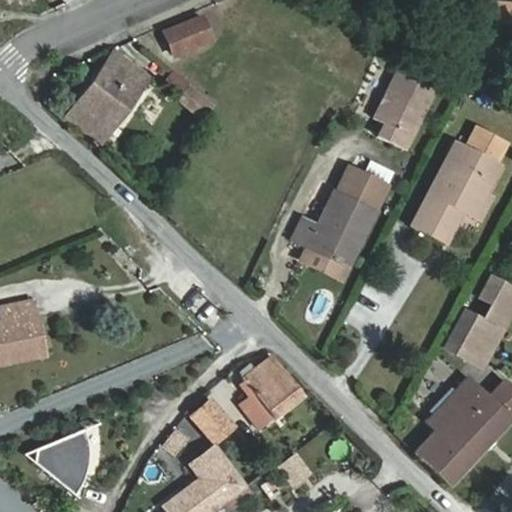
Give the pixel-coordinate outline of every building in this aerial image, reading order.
[(252,0),(288,14),(293,0),(252,0)] [(468,44),(511,47),(511,3),(472,0),(468,44)] [(332,18),(297,2),(286,25),(321,42),(332,18)] [(163,32),(172,57),(210,41),(201,17),(163,32)] [(114,50),(64,119),(99,145),(149,75),(114,50)] [(197,54),(185,69),(202,83),(214,68),(197,54)] [(434,86),(398,67),(373,117),(383,122),(376,135),(402,148),(434,86)] [(211,103),(185,82),(174,96),(200,117),(211,103)] [(492,98),(479,92),(475,100),(488,107),(492,98)] [(445,244),(462,210),(473,216),(509,143),(474,125),(462,148),(454,144),(411,227),(445,244)] [(0,171),(17,164),(10,148),(0,152),(0,171)] [(370,160),(363,174),(386,186),(393,172),(370,160)] [(341,280),(387,187),(386,186),(363,174),(348,167),(336,191),(334,189),(316,225),(302,218),(292,239),(306,247),(300,259),(341,280)] [(464,311),(460,319),(445,347),(483,367),(511,314),(511,289),(491,278),(471,315),(464,311)] [(0,363),(41,355),(30,303),(1,309),(3,321),(0,321),(0,363)] [(273,419),(303,396),(272,356),(242,380),(273,419)] [(433,430),(412,453),(448,487),(511,419),(511,418),(511,417),(511,389),(503,381),(489,396),(468,377),(424,422),(433,430)] [(210,400),(191,417),(213,443),(232,426),(210,400)] [(34,450),(32,463),(73,496),(78,489),(81,482),(84,474),(86,466),(87,458),(87,450),(86,442),(82,430),(34,450)] [(161,446),(172,454),(184,438),(174,430),(161,446)] [(162,508),(165,511),(212,511),(246,487),(214,445),(189,465),(200,479),(162,508)] [(296,453),(280,465),(292,481),(308,469),(296,453)]
